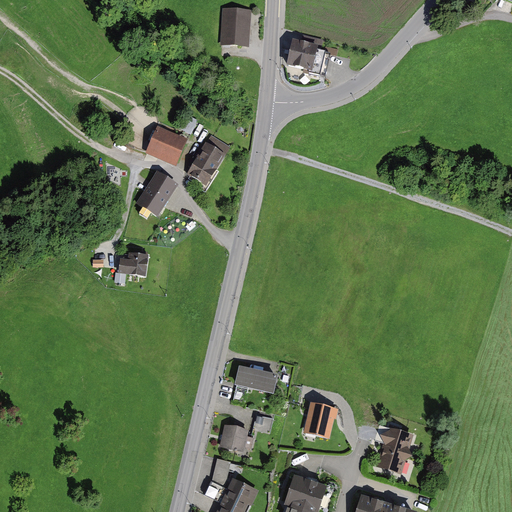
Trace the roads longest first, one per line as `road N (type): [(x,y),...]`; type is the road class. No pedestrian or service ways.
road 1 (tertiary): [(241,244),(178,511)]
road 2 (track): [(511,234),(261,149)]
road 3 (track): [(0,16),(58,71),(142,125),(126,159)]
road 4 (residential): [(441,0),(346,92),(266,101)]
road 5 (residential): [(110,151),(177,183),(201,217),(241,244)]
road 6 (tertiary): [(266,101),(241,244)]
road 7 (track): [(0,66),(110,151)]
